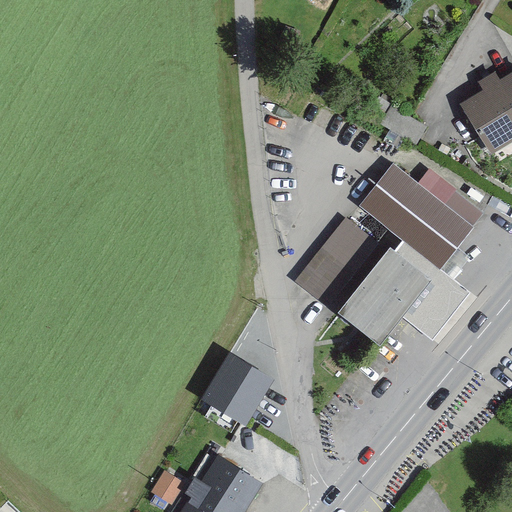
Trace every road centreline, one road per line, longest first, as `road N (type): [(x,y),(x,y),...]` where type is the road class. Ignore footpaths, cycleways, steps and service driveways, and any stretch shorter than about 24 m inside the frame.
road 1 (residential): [(342,500),(312,455),(262,208),(245,0)]
road 2 (primary): [(511,295),(342,500)]
